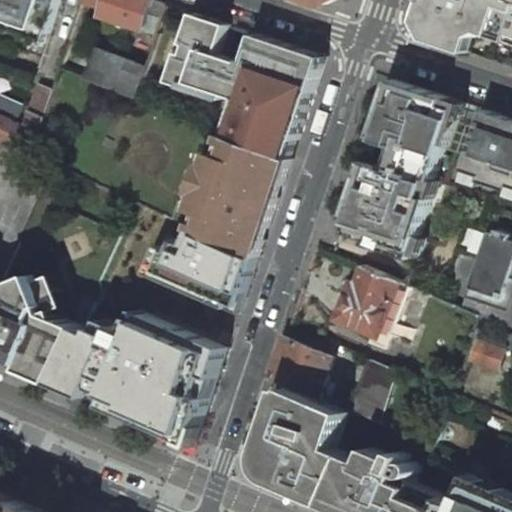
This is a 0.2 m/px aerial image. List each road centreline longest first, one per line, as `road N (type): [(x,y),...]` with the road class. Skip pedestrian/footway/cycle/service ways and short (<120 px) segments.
road 1 (residential): [(367,40),(210,511)]
road 2 (primary): [(0,451),(142,511)]
road 3 (residential): [(367,40),(511,89)]
road 4 (residential): [(242,0),(367,40)]
